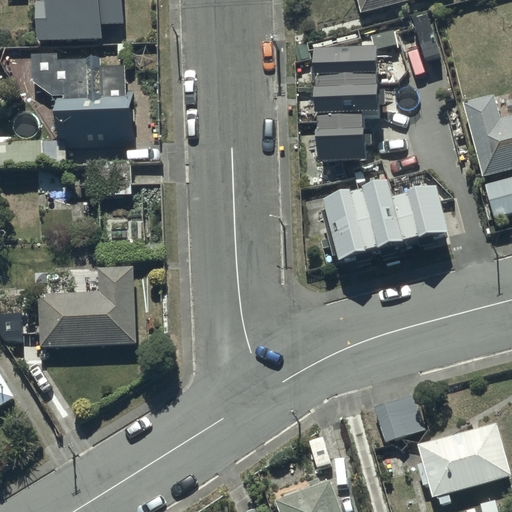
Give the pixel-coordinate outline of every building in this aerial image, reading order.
[(120,0),(43,0),(44,4),(34,4),(35,44),(101,41),(101,27),(121,27),(120,0)] [(354,0),(360,17),(416,0),(354,0)] [(375,52),(313,54),(316,167),(362,166),(361,119),(376,118),(375,52)] [(31,58),(31,84),(51,98),(61,98),(61,82),(65,82),(65,76),(61,75),(61,63),(57,63),(57,58),(31,58)] [(67,145),(137,144),(136,100),(100,101),(99,62),(84,62),(85,103),(54,104),(55,141),(0,142),(0,167),(67,166),(67,145)] [(492,98),(464,106),(483,180),(511,172),(511,117),(498,121),(492,98)] [(511,179),(483,187),(491,220),(511,214),(511,179)] [(383,189),(321,205),(337,267),(446,238),(434,194),(388,206),(383,189)] [(97,294),(36,296),(38,351),(136,348),(133,271),(96,272),(97,294)] [(0,342),(22,342),(21,315),(0,315),(0,342)] [(0,408),(14,400),(0,376),(0,408)] [(414,396),(374,410),(385,442),(425,428),(414,396)] [(493,427),(419,451),(434,499),(509,476),(493,427)] [(340,511),(330,484),(275,505),(277,511),(340,511)]
